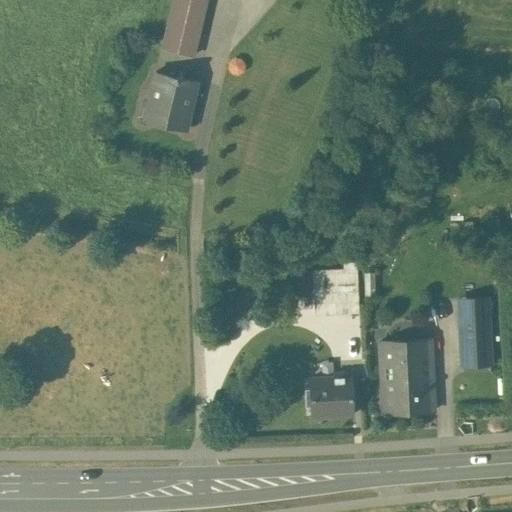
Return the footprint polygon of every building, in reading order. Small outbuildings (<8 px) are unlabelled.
[(206,0),(171,0),(166,22),(159,53),(192,60),(206,0)] [(196,82),(156,72),(152,92),(156,93),(150,117),(146,117),(145,124),(183,133),(188,113),(187,113),(190,97),(192,98),(196,82)] [(152,92),(146,117),(150,117),(156,93),(152,92)] [(359,312),(356,258),(343,258),(343,269),(297,271),(298,295),(314,294),(314,314),(359,312)] [(487,298),(458,299),(461,365),(490,364),(487,298)] [(430,339),(379,341),(382,413),(434,410),(430,339)] [(332,378),(309,379),(310,416),(353,414),(351,372),(332,373),(332,378)]
